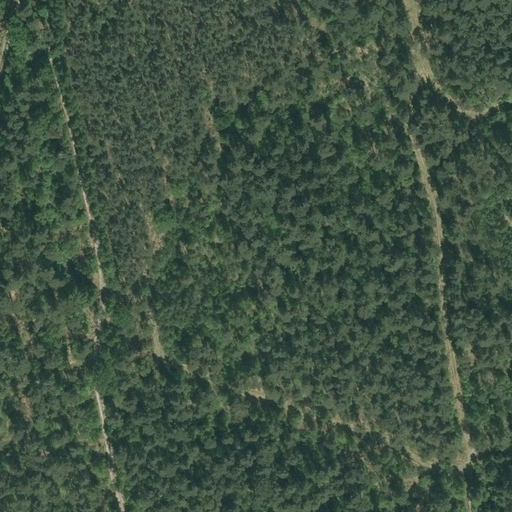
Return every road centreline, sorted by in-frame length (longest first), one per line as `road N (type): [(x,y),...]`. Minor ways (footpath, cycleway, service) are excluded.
road 1 (track): [(125,511),(96,377),(98,247),(48,0)]
road 2 (track): [(410,73),(391,153),(415,212),(452,366),(471,511)]
road 3 (track): [(464,457),(426,456),(348,419),(168,357),(153,310),(102,283)]
road 4 (track): [(409,0),(410,73),(445,105),(483,120),(511,114)]
